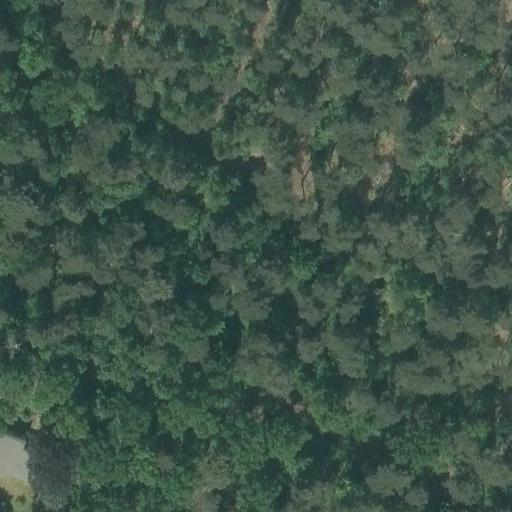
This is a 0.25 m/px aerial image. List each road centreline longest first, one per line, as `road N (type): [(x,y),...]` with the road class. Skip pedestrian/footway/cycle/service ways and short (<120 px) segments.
road 1 (track): [(65,0),(67,40),(314,233),(511,274)]
road 2 (residential): [(129,511),(115,428),(102,413),(0,375)]
